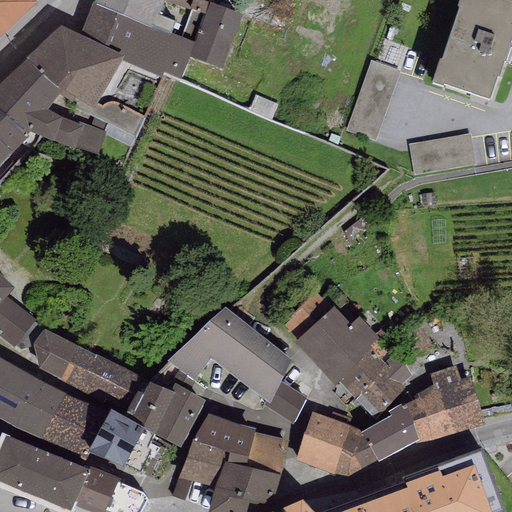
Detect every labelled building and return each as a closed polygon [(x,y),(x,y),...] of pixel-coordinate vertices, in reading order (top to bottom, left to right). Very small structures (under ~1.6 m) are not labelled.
[(0,0),(0,43),(36,9),(27,2),(28,0),(0,0)] [(148,0),(97,0),(93,9),(151,32),(152,31),(170,38),(174,28),(158,22),(164,6),(148,0)] [(148,0),(164,6),(205,20),(210,9),(214,10),(217,0),(148,0)] [(511,5),(495,0),(462,0),(433,89),(489,107),(511,37),(511,5)] [(92,9),(77,39),(124,62),(122,65),(161,81),(163,76),(180,83),(189,61),(194,48),(170,38),(152,31),(151,32),(93,9),(92,9)] [(214,10),(210,9),(205,20),(194,48),(189,61),(222,74),(242,20),(214,10)] [(77,39),(60,31),(26,64),(60,98),(62,97),(93,116),(99,106),(122,65),(124,62),(77,39)] [(345,132),(374,142),(400,73),(370,62),(345,132)] [(60,98),(26,64),(0,88),(0,115),(25,141),(29,137),(53,146),(55,144),(97,160),(105,134),(63,120),(61,123),(47,115),(60,98)] [(99,106),(93,116),(136,138),(144,119),(118,104),(114,103),(111,103),(107,104),(105,105),(101,108),(99,106)] [(0,115),(0,167),(26,143),(25,141),(0,115)] [(469,135),(409,145),(414,175),(474,165),(469,135)] [(0,308),(7,301),(15,293),(0,278),(0,308)] [(35,323),(7,301),(0,308),(0,352),(9,358),(35,323)] [(292,364),(224,312),(167,364),(193,385),(209,363),(265,405),(270,408),(282,384),(292,364)] [(294,347),(334,390),(339,385),(372,355),(369,352),(378,344),(372,338),(358,322),(350,330),(333,312),(294,347)] [(384,327),(372,338),(378,344),(369,352),(372,355),(339,385),(355,403),(371,388),(367,383),(394,358),(404,349),(384,327)] [(129,375),(43,333),(20,375),(64,399),(110,418),(129,375)] [(371,388),(355,403),(374,423),(407,393),(401,387),(412,377),(394,358),(367,383),(371,388)] [(0,364),(0,417),(44,436),(46,433),(64,399),(20,375),(0,364)] [(420,448),(485,428),(471,380),(460,384),(455,368),(429,376),(432,388),(407,401),(408,404),(419,444),(420,448)] [(306,401),(282,384),(270,408),(265,405),(262,409),(293,427),(306,401)] [(137,396),(122,424),(151,439),(155,440),(180,452),(206,405),(176,388),(171,398),(149,388),(137,396)] [(110,418),(64,399),(46,433),(85,449),(92,452),(110,418)] [(390,419),(362,435),(371,456),(377,465),(419,444),(408,404),(388,416),(390,419)] [(362,435),(311,416),(295,465),(334,480),(377,465),(371,456),(362,435)] [(122,424),(110,418),(92,452),(85,449),(81,457),(128,478),(151,439),(122,424)] [(255,436),(208,418),(193,443),(177,482),(215,491),(208,511),(265,511),(269,510),(274,507),(288,443),(255,436)] [(88,476),(5,442),(0,455),(0,488),(56,511),(72,511),(74,509),(88,476)] [(89,472),(88,476),(74,509),(80,511),(106,511),(118,484),(89,472)] [(305,511),(301,508),(292,511),(488,511),(475,473),(442,486),(438,475),(386,494),(338,511),(305,511)] [(144,511),(151,498),(118,484),(106,511),(144,511)]
